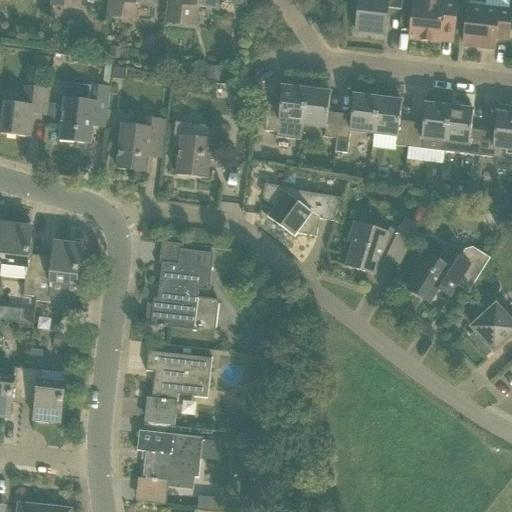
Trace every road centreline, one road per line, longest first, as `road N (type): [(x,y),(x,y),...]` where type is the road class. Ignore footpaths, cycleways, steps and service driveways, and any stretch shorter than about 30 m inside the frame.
road 1 (residential): [(511,433),(432,385),(222,227),(188,218),(111,219)]
road 2 (residential): [(96,462),(111,219)]
road 3 (residential): [(511,82),(328,60)]
